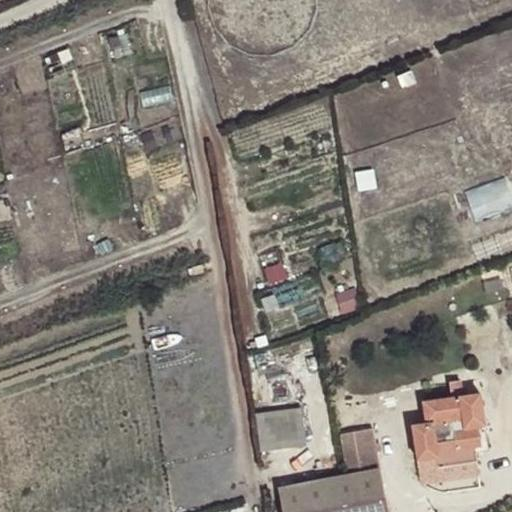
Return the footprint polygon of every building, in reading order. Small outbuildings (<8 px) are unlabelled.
[(511,181),(511,177),(469,187),(477,215),(511,206),(511,181)] [(413,427),(417,461),(437,459),(438,466),(473,461),(472,449),(480,448),(477,428),(485,427),(481,395),(461,398),(458,383),(449,384),(451,398),(423,403),(425,425),(413,427)] [(299,412),(265,416),(270,450),(303,445),(299,412)] [(437,459),(417,461),(418,469),(438,466),(437,459)] [(385,511),(377,470),(280,488),(283,511),(385,511)]
